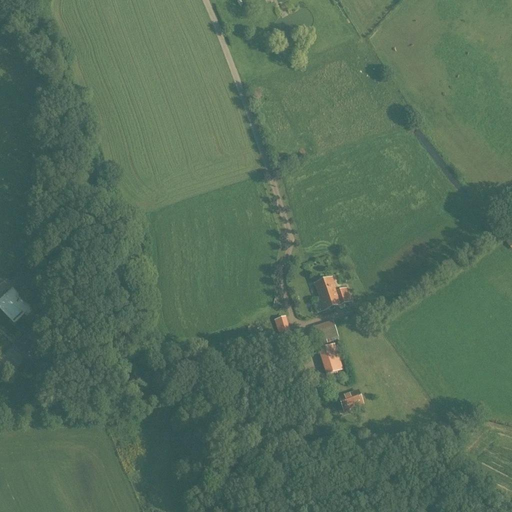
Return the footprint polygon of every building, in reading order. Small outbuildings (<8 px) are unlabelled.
[(346,290),(336,293),(331,280),(315,285),(324,312),(351,303),(346,290)] [(354,303),(359,316),(365,313),(360,301),(354,303)] [(333,322),(313,328),(319,346),(327,344),(326,341),(338,338),(333,322)] [(13,347),(24,358),(37,345),(26,334),(13,347)] [(63,351),(74,353),(76,345),(66,342),(63,351)] [(318,350),(326,376),(343,370),(335,345),(318,350)] [(358,390),(357,391),(338,398),(343,413),(362,406),(364,405),(358,390)]
